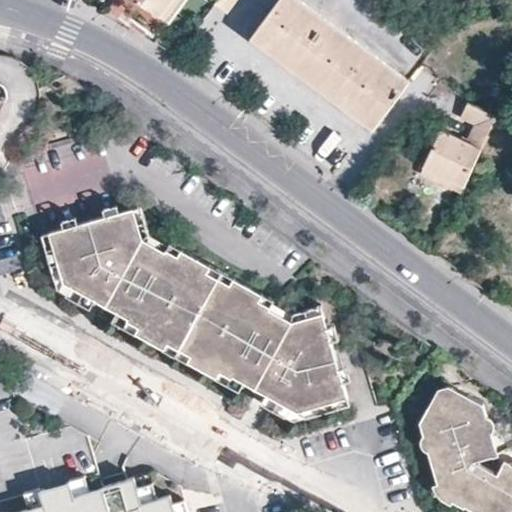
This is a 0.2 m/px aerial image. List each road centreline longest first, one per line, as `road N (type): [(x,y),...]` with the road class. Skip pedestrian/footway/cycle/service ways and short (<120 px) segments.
road 1 (tertiary): [(511,341),(140,66),(13,11)]
road 2 (residential): [(224,436),(0,310)]
road 3 (residential): [(357,511),(224,436)]
